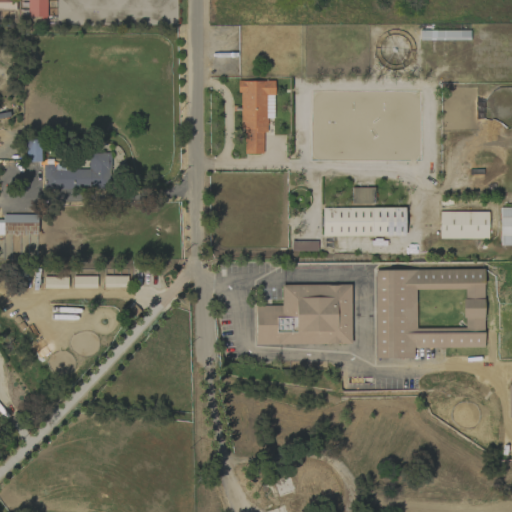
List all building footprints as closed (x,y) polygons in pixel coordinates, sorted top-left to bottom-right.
[(27,0),(27,17),(45,17),(45,0),(27,0)] [(273,118),(273,81),(240,81),(241,154),(262,154),(262,132),(266,131),(266,118),(273,118)] [(40,140),(25,139),(24,162),(39,162),(40,140)] [(88,169),(55,169),(55,165),(42,165),(42,190),(57,190),(57,202),(80,202),(80,191),(109,191),(109,153),(88,153),(88,169)] [(373,207),(373,188),(352,187),(351,207),(373,207)] [(321,237),(403,237),(403,208),(321,208),(321,237)] [(439,212),(439,239),(488,238),(487,211),(439,212)] [(0,234),(36,235),(36,215),(2,214),(2,220),(0,219),(0,234)] [(483,348),(482,269),(373,270),(374,358),(413,358),(412,348),(483,348)] [(43,288),(66,289),(66,277),(43,276),(43,288)] [(72,288),(95,288),(96,277),(72,276),(72,288)] [(126,276),(103,276),(103,288),(126,288),(126,276)] [(350,344),(349,284),(280,285),(281,305),(254,306),(255,345),(350,344)]
